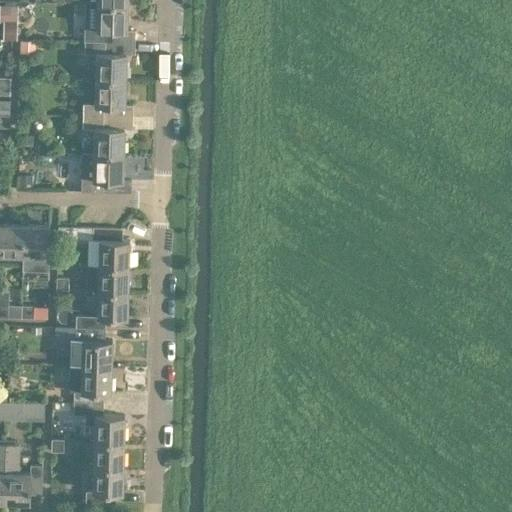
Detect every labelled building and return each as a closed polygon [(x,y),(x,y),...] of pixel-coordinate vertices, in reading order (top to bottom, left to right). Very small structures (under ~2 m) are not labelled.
[(104,39),(133,40),(134,28),(126,28),(127,2),(97,1),(96,24),(87,24),(87,38),(104,39)] [(0,3),(0,19),(13,20),(14,4),(0,3)] [(19,37),(18,50),(34,51),(35,38),(19,37)] [(95,76),(125,77),(126,51),(133,52),(133,40),(104,39),(87,38),(87,50),(96,50),(95,76)] [(124,103),(125,77),(95,76),(94,99),(86,99),(85,113),(131,114),(132,103),(124,103)] [(0,110),(9,111),(9,98),(0,97),(0,110)] [(9,111),(0,110),(0,125),(8,125),(9,111)] [(94,125),(93,151),(122,152),(123,126),(131,126),(131,114),(85,113),(85,125),(94,125)] [(32,133),(20,132),(20,143),(31,144),(32,133)] [(80,151),(79,189),(128,190),(129,178),(121,177),(122,152),(93,151),(80,151)] [(31,171),(17,171),(17,184),(31,184),(31,171)] [(23,223),(0,222),(0,251),(21,252),(22,252),(23,223)] [(49,224),(23,223),(22,252),(21,252),(21,266),(32,266),(33,253),(48,253),(49,224)] [(98,263),(127,263),(128,237),(120,237),(120,225),(57,224),(57,231),(57,236),(98,237),(98,263)] [(98,263),(97,288),(127,289),(127,263),(98,263)] [(55,274),(55,287),(67,287),(67,275),(55,274)] [(104,315),(126,315),(127,289),(97,288),(96,314),(75,313),(75,323),(75,325),(104,326),(104,315)] [(36,302),(20,302),(20,315),(36,315),(36,302)] [(69,363),(110,364),(111,339),(103,339),(104,326),(75,325),(75,323),(54,323),(53,336),(69,336),(69,363)] [(72,400),(102,400),(102,389),(110,389),(110,364),(69,363),(68,388),(72,388),(72,400)] [(24,398),(6,398),(5,415),(23,416),(24,398)] [(72,412),(93,412),(93,438),(122,439),(123,413),(102,412),(102,400),(72,400),(72,412)] [(63,435),(50,435),(50,448),(63,448),(63,435)] [(93,438),(92,464),(122,465),(122,439),(93,438)] [(18,441),(5,441),(3,498),(29,499),(29,491),(40,491),(41,462),(30,462),(29,470),(17,469),(18,441)] [(121,491),(122,465),(92,464),(91,489),(85,489),(84,501),(113,502),(114,490),(121,491)]
